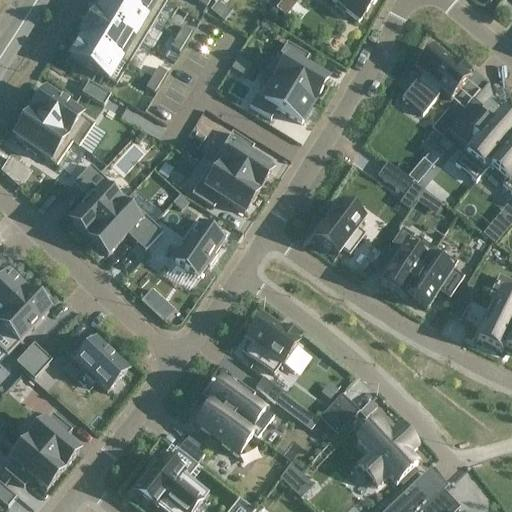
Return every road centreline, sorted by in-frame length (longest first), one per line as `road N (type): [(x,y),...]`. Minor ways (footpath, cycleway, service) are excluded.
road 1 (residential): [(238,281),(367,377),(453,471)]
road 2 (residential): [(266,238),(364,304),(511,382)]
road 3 (residential): [(410,0),(266,238)]
road 4 (residential): [(179,360),(0,195)]
road 5 (residential): [(179,360),(84,486)]
